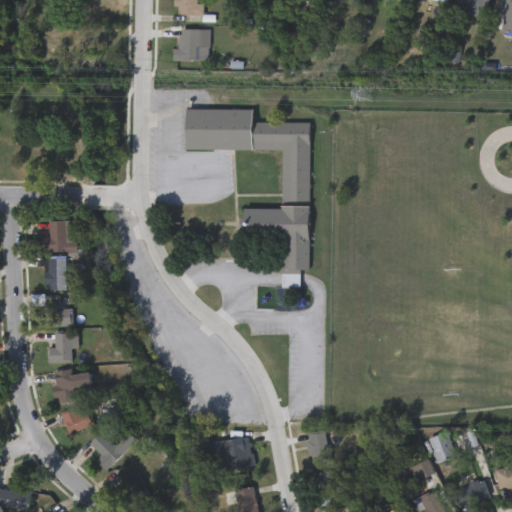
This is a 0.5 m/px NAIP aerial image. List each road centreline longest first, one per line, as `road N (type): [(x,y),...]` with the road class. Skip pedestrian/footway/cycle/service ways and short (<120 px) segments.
road 1 (residential): [(141,0),(139,196),(150,238),(170,280),(245,359),(276,421),(294,511)]
road 2 (residential): [(12,198),(27,459)]
road 3 (residential): [(0,198),(139,196)]
